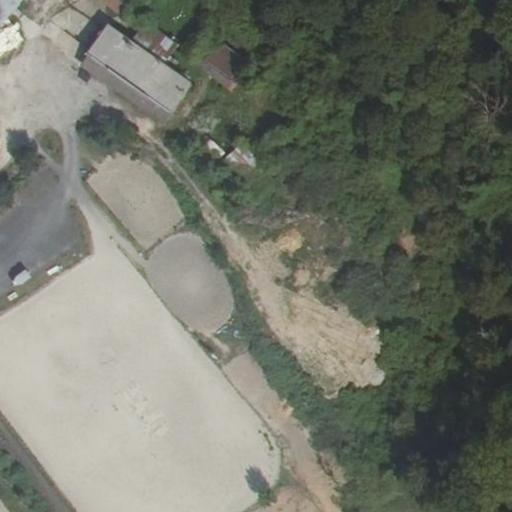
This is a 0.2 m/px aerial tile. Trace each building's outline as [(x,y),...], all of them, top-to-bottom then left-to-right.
[(0,0),(0,53),(32,25),(10,0),(0,0)] [(102,0),(122,14),(132,0),(102,0)] [(217,38),(203,61),(218,71),(214,77),(231,87),(249,57),(217,38)] [(181,111),(188,104),(180,97),(185,92),(160,69),(148,82),(125,60),(102,83),(172,152),(197,127),(181,111)] [(102,83),(90,95),(162,162),(172,152),(102,83)] [(235,123),(250,111),(228,88),(214,100),(235,123)]
